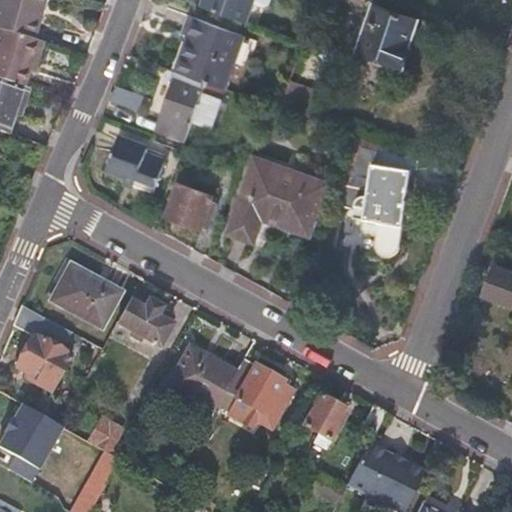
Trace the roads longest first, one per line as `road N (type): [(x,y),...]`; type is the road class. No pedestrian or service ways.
road 1 (residential): [(403,390),(45,199)]
road 2 (residential): [(403,390),(511,95)]
road 3 (residential): [(125,0),(45,199)]
road 4 (residential): [(511,449),(403,390)]
